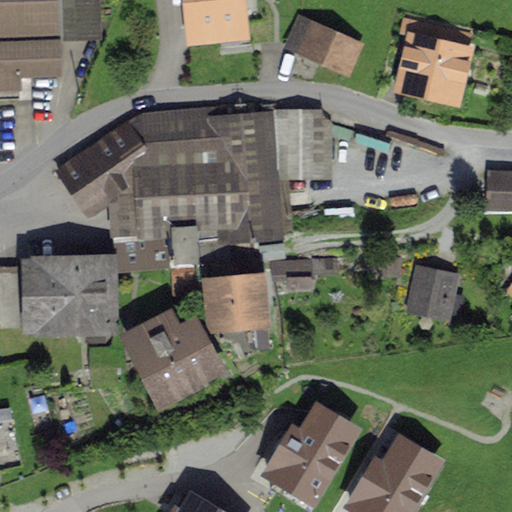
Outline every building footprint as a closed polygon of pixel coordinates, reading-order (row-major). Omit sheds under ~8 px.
[(98,0),(0,0),(0,98),(19,98),(18,75),(59,74),(58,41),(100,39),(98,0)] [(197,0),(201,21),(245,14),(243,0),(197,0)] [(289,43),(346,69),(356,46),(299,21),(289,43)] [(425,24),(408,87),(449,97),(455,71),(463,73),(470,35),(425,24)] [(173,233),(173,227),(196,226),(225,225),(226,239),(276,236),(270,165),(284,165),(284,115),(255,117),(254,103),(215,106),(216,115),(143,122),(64,176),(86,209),(113,190),(119,267),(175,264),(173,233)] [(314,115),(284,115),(284,165),(314,165),(314,115)] [(511,176),(492,175),(490,205),(511,206),(511,176)] [(198,263),(196,226),(173,227),(173,233),(175,264),(198,263)] [(89,257),(89,266),(35,267),(36,322),(109,321),(108,267),(111,267),(111,256),(89,257)] [(287,261),(288,288),(311,287),(310,260),(287,261)] [(0,268),(0,328),(20,327),(18,268),(0,268)] [(175,269),(176,291),(192,291),(191,268),(175,269)] [(420,272),(413,306),(445,314),(452,279),(420,272)] [(206,284),(208,331),(266,328),(264,281),(206,284)] [(139,333),(149,351),(143,354),(164,393),(211,367),(191,329),(179,335),(169,317),(130,336),(131,338),(139,333)] [(95,352),(97,383),(128,381),(125,354),(95,352)] [(0,411),(0,469),(21,465),(8,410),(0,411)] [(356,434),(317,411),(302,437),(294,432),(267,480),(314,507),(356,434)] [(412,511),(440,465),(400,443),(386,469),(377,464),(350,511),(351,511),(412,511)] [(207,511),(192,503),(186,511),(207,511)]
